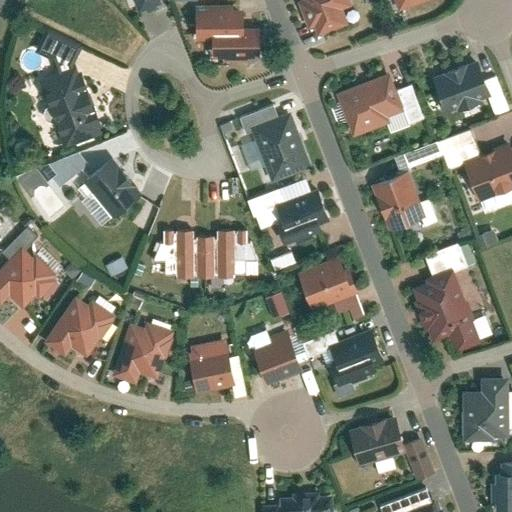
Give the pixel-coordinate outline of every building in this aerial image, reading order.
[(353,3),(351,0),(299,0),(309,25),(313,24),(317,33),(348,21),(343,7),(353,3)] [(205,9),(196,9),(197,37),(212,37),(212,54),(221,54),(221,60),(252,59),(252,54),(260,53),(259,25),(244,25),(244,7),(232,7),(232,3),(205,4),(205,9)] [(491,92),(477,56),(430,73),(444,110),(491,92)] [(77,61),(38,76),(64,144),(103,130),(77,61)] [(390,68),(335,89),(353,134),(389,120),(387,115),(405,108),(390,68)] [(312,164),(290,108),(249,124),(270,179),(312,164)] [(476,130),(411,149),(416,163),(480,144),(476,130)] [(511,145),(509,139),(461,157),(478,199),(511,186),(511,145)] [(142,190),(111,153),(81,178),(112,215),(142,190)] [(426,214),(409,168),(372,181),(389,227),(426,214)] [(317,185),(277,201),(283,217),(276,220),(285,241),(294,237),(296,242),(314,235),(312,231),(323,227),(320,220),(329,216),(317,185)] [(194,226),(163,227),(163,239),(160,239),(152,258),(165,258),(165,272),(258,273),(259,258),(251,239),(248,239),(248,226),(216,226),(217,232),(194,233),(194,226)] [(33,252),(21,242),(0,263),(0,301),(1,302),(10,293),(23,305),(35,291),(39,295),(57,277),(53,274),(57,270),(35,250),(33,252)] [(340,251),(296,269),(312,308),(359,289),(350,265),(345,266),(340,251)] [(452,265),(426,276),(427,279),(413,285),(414,298),(431,341),(447,335),(453,352),(483,340),(475,318),(477,318),(469,295),(465,297),(452,265)] [(75,291),(43,338),(64,351),(70,342),(86,352),(98,334),(101,336),(117,312),(91,295),(88,300),(75,291)] [(144,324),(129,319),(111,372),(136,380),(139,370),(157,376),(174,327),(146,317),(144,324)] [(371,326),(329,342),(338,366),(333,367),(338,379),(332,382),(338,397),(356,390),(352,380),(367,375),(365,371),(376,367),(373,361),(383,357),(371,326)] [(287,327),(259,338),(260,343),(253,345),(268,382),(303,368),(287,327)] [(226,334),(190,342),(191,348),(188,349),(197,389),(236,381),(226,334)] [(509,373),(480,373),(480,386),(463,386),(462,437),(493,437),(493,433),(509,433),(509,373)] [(397,412),(348,426),(358,463),(407,449),(397,412)] [(430,444),(411,451),(421,478),(440,471),(430,444)] [(511,458),(500,458),(500,469),(494,469),(494,480),(491,480),(491,500),(496,500),(497,510),(511,509),(511,458)] [(331,511),(330,487),(261,491),(261,511),(331,511)] [(444,511),(438,495),(388,511),(444,511)]
